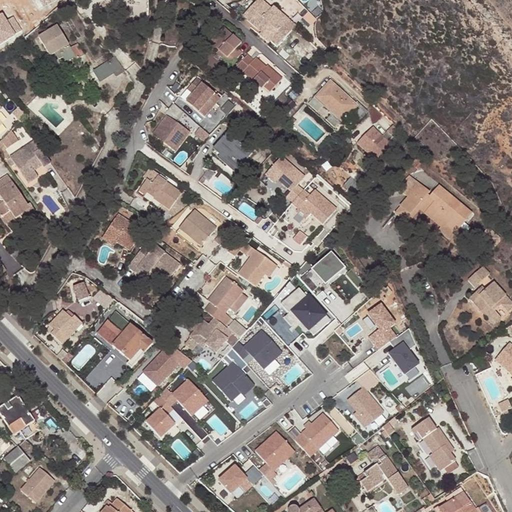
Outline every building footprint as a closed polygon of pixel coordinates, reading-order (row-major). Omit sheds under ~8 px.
[(37,0),(30,0),(22,5),(25,10),(12,17),(18,28),(32,20),(29,15),(42,8),(37,0)] [(279,47),(288,37),(282,31),(291,21),(275,7),(273,9),(262,0),(259,0),(245,16),(263,33),(261,35),(270,43),(272,41),(279,47)] [(291,21),(282,31),(288,37),(297,27),(291,21)] [(58,27),(39,38),(49,55),(54,52),(59,60),(63,58),(65,63),(76,57),(77,59),(84,55),(77,44),(70,48),(58,27)] [(212,42),(220,49),(229,57),(235,63),(244,53),(239,48),(243,43),(225,27),(212,42)] [(226,60),(229,57),(220,49),(217,53),(226,60)] [(284,79),(274,71),(271,74),(269,72),(270,70),(268,68),(258,59),(255,61),(249,56),(239,67),(264,90),(266,88),(272,93),(284,79)] [(114,74),(116,77),(124,71),(115,58),(94,72),(101,82),(114,74)] [(59,75),(52,79),(62,93),(68,88),(59,75)] [(199,115),(215,96),(197,80),(188,91),(194,96),(187,105),(199,115)] [(330,81),(315,98),(343,122),(358,106),(330,81)] [(221,100),(215,96),(199,115),(204,120),(221,100)] [(168,114),(153,134),(176,152),(191,133),(168,114)] [(372,124),(356,142),(372,158),(389,140),(372,124)] [(214,149),(220,155),(223,153),(239,167),(255,150),(231,129),(214,149)] [(19,141),(11,131),(1,142),(7,149),(19,141)] [(38,160),(41,164),(44,168),(51,163),(35,139),(10,157),(26,181),(36,174),(33,169),(31,166),(38,160)] [(239,167),(223,153),(220,155),(218,158),(234,173),(239,167)] [(268,171),(278,180),(290,191),(286,197),(292,202),(303,191),(298,185),(305,177),(282,156),(268,171)] [(33,169),(41,164),(38,160),(31,166),(33,169)] [(147,181),(153,173),(153,174),(154,172),(145,166),(138,175),(141,178),(142,177),(147,181)] [(275,183),(278,180),(268,171),(265,174),(275,183)] [(142,177),(141,178),(135,185),(142,190),(149,195),(149,197),(164,208),(177,191),(153,174),(153,173),(147,181),(142,177)] [(403,185),(409,191),(421,178),(415,173),(403,185)] [(7,175),(0,180),(0,196),(4,202),(0,204),(0,215),(2,218),(10,212),(16,219),(21,216),(25,221),(36,213),(30,204),(28,205),(7,175)] [(417,194),(417,187),(429,186),(421,178),(409,191),(411,193),(410,194),(417,194)] [(142,190),(135,185),(131,191),(138,196),(142,190)] [(431,193),(433,191),(429,186),(417,187),(417,194),(410,194),(396,209),(407,220),(421,208),(432,218),(454,197),(442,185),(433,194),(431,193)] [(291,204),(297,209),(300,206),(310,214),(321,225),(335,211),(314,191),(309,196),(303,191),(292,202),(291,204)] [(176,216),(185,199),(178,195),(168,211),(176,216)] [(454,234),(459,229),(473,216),(454,197),(432,218),(440,226),(446,226),(454,234)] [(310,214),(300,206),(297,209),(306,218),(310,214)] [(174,226),(185,236),(188,233),(199,241),(211,226),(189,208),(174,226)] [(115,211),(101,230),(112,239),(126,248),(140,229),(115,211)] [(259,217),(253,223),(257,226),(262,220),(259,217)] [(222,223),(229,228),(233,223),(226,218),(222,223)] [(217,242),(229,228),(222,223),(211,237),(217,242)] [(237,226),(233,223),(229,228),(233,232),(237,226)] [(454,234),(446,226),(440,226),(438,229),(454,245),(465,234),(459,229),(454,234)] [(109,244),(112,239),(101,230),(98,235),(109,244)] [(199,241),(188,233),(185,236),(196,245),(199,241)] [(243,251),(249,243),(235,233),(224,247),(232,253),(237,247),(243,251)] [(488,236),(481,243),(481,247),(487,254),(491,253),(498,247),(498,243),(492,236),(488,236)] [(125,265),(131,271),(135,267),(144,274),(149,268),(151,265),(154,268),(152,270),(159,276),(160,274),(165,278),(177,263),(151,244),(149,247),(143,243),(125,265)] [(242,261),(235,270),(252,282),(253,283),(262,270),(270,259),(253,246),(244,257),(246,259),(244,262),(242,261)] [(21,247),(12,256),(16,261),(25,251),(21,247)] [(306,259),(293,273),(309,290),(322,279),(324,280),(342,264),(330,251),(312,267),(306,259)] [(274,261),(270,259),(262,270),(266,273),(274,261)] [(342,264),(324,280),(327,283),(344,267),(342,264)] [(144,274),(135,267),(131,271),(141,278),(144,274)] [(475,287),(489,274),(482,267),(468,280),(475,287)] [(207,299),(201,306),(209,313),(221,322),(227,314),(221,309),(226,303),(238,288),(240,286),(223,272),(204,296),(207,299)] [(324,280),(322,279),(309,290),(311,292),(324,280)] [(472,297),(482,308),(479,310),(493,325),(500,318),(494,312),(500,306),(507,313),(511,307),(511,303),(493,283),(484,291),(481,288),(472,297)] [(73,288),(78,302),(88,299),(83,284),(73,288)] [(244,293),(238,288),(226,303),(232,308),(244,293)] [(314,336),(331,321),(309,297),(307,299),(299,289),(281,306),(289,315),(292,312),(308,330),(314,336)] [(469,299),(479,310),(482,308),(472,297),(469,299)] [(380,305),(368,314),(379,329),(369,337),(378,350),(396,337),(390,328),(394,324),(380,305)] [(71,319),(63,311),(48,326),(54,331),(50,335),(61,345),(82,324),(74,317),(71,319)] [(115,312),(106,322),(121,334),(111,346),(130,362),(140,350),(144,353),(153,344),(115,312)] [(292,312),(289,315),(284,319),(292,327),(296,323),(305,333),(308,330),(292,312)] [(198,316),(194,320),(189,327),(184,333),(199,344),(201,341),(211,349),(228,328),(221,322),(209,313),(204,320),(198,316)] [(231,316),(224,323),(237,334),(244,326),(231,316)] [(238,340),(231,346),(243,358),(249,353),(263,368),(282,351),(262,329),(244,346),(238,340)] [(403,344),(388,354),(404,375),(418,364),(403,344)] [(511,346),(509,344),(497,358),(511,370),(511,346)] [(232,361),(212,379),(231,400),(240,392),(243,394),(254,384),(239,367),(245,361),(243,358),(231,346),(226,353),(232,361)] [(179,363),(164,349),(143,371),(157,386),(179,363)] [(511,378),(511,370),(497,358),(494,361),(507,372),(511,378)] [(470,363),(474,371),(484,367),(481,359),(470,363)] [(477,373),(487,400),(502,394),(492,367),(477,373)] [(380,382),(369,370),(355,380),(362,388),(347,401),(356,412),(367,426),(383,413),(366,393),(380,382)] [(414,397),(436,383),(429,372),(407,386),(414,397)] [(167,386),(160,393),(170,404),(177,398),(191,414),(208,399),(189,377),(173,392),(167,386)] [(154,399),(161,407),(146,420),(160,436),(175,422),(166,413),(173,407),(170,404),(160,393),(154,399)] [(16,396),(0,406),(0,416),(13,435),(33,421),(16,396)] [(364,428),(367,426),(356,412),(353,415),(364,428)] [(306,429),(294,439),(309,456),(338,430),(323,413),(311,424),(306,429)] [(454,451),(438,428),(436,429),(429,419),(412,431),(419,441),(422,439),(432,454),(429,456),(440,472),(444,469),(455,461),(456,461),(450,453),(454,451)] [(276,430),(254,450),(266,462),(258,469),(268,480),(276,473),(272,470),(294,450),(276,430)] [(351,439),(358,446),(365,441),(358,433),(351,439)] [(327,457),(342,443),(336,437),(321,450),(327,457)] [(13,473),(27,461),(16,447),(2,460),(13,473)] [(379,447),(368,455),(372,461),(377,458),(382,465),(379,467),(377,464),(358,478),(367,492),(375,487),(372,483),(383,475),(386,479),(398,494),(408,487),(379,447)] [(459,466),(455,461),(444,469),(448,474),(459,466)] [(246,478),(234,465),(217,479),(229,493),(246,478)] [(52,481),(38,469),(19,492),(33,504),(52,481)] [(372,483),(375,487),(386,479),(383,475),(372,483)] [(454,498),(463,492),(460,488),(452,494),(454,498)] [(438,509),(440,511),(476,511),(463,492),(454,498),(438,509)] [(127,511),(129,510),(114,499),(110,503),(107,507),(105,505),(99,511),(127,511)] [(332,511),(331,511),(329,511),(319,511),(321,510),(314,499),(299,509),(297,506),(294,505),(289,507),(287,511),(286,511),(332,511)]
